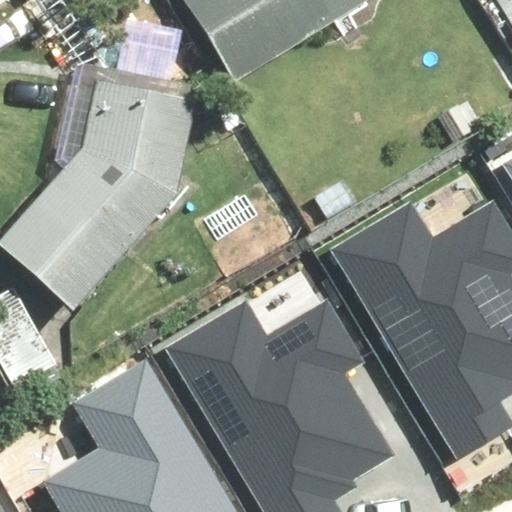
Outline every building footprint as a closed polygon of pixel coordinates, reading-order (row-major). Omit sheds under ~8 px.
[(176,0),(224,84),(335,21),(342,34),(402,0),(176,0)] [(511,0),(491,0),(492,0),(511,29),(511,0)] [(59,173),(0,239),(0,253),(69,316),(175,200),(187,86),(80,73),(59,173)] [(247,190),(193,227),(225,274),(279,237),(247,190)] [(423,205),(333,256),(454,466),(511,432),(511,397),(509,391),(511,389),(511,286),(508,279),(511,276),(511,210),(507,201),(442,238),(423,205)] [(57,364),(10,280),(0,285),(0,390),(2,395),(57,364)] [(258,315),(168,366),(251,511),(349,511),(343,501),(391,474),(342,389),(375,370),(341,311),(276,348),(258,315)] [(107,449),(42,488),(56,511),(240,511),(148,358),(78,401),(107,449)] [(0,470),(0,511),(30,511),(6,468),(0,470)]
